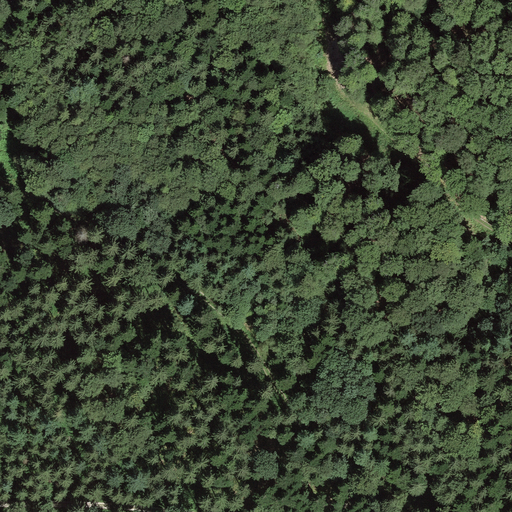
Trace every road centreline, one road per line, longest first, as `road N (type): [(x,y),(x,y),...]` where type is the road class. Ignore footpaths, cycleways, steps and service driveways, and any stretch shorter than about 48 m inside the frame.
road 1 (track): [(0,178),(169,263),(247,334),(305,435),(450,511)]
road 2 (track): [(511,243),(482,227),(267,19)]
road 3 (track): [(175,511),(0,505)]
